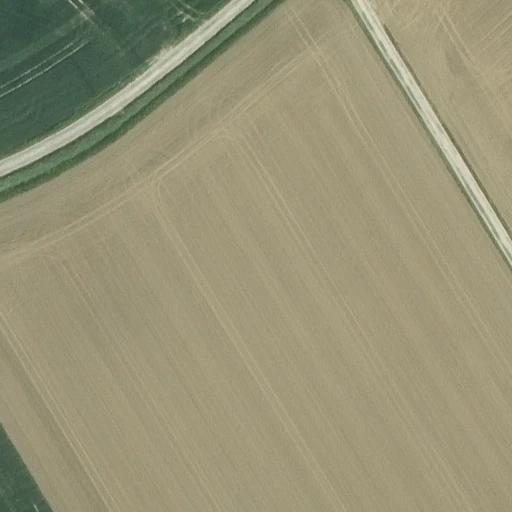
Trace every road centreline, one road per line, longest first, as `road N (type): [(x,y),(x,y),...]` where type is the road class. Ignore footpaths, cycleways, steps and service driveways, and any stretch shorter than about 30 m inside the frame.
road 1 (unclassified): [(0,169),(82,127),(246,0)]
road 2 (unclassified): [(511,252),(359,0)]
